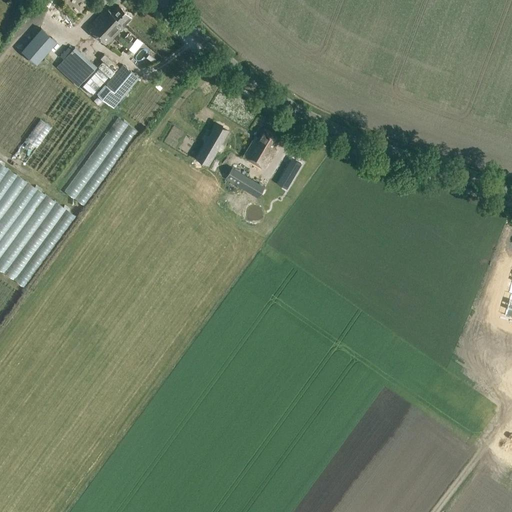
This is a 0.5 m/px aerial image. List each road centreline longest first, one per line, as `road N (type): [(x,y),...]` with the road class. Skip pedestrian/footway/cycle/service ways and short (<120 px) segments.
road 1 (tertiary): [(511,192),(307,115),(241,72),(161,0)]
road 2 (track): [(511,407),(435,511)]
